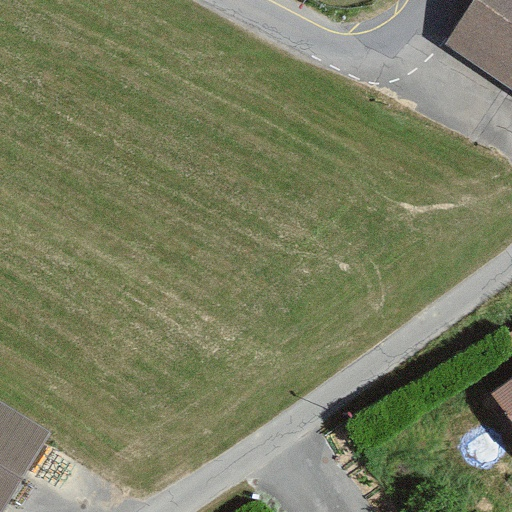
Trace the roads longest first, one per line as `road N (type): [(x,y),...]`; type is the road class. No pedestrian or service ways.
road 1 (residential): [(511,266),(175,511)]
road 2 (residential): [(401,45),(380,55),(346,55),(231,0)]
road 3 (residential): [(401,45),(511,120)]
